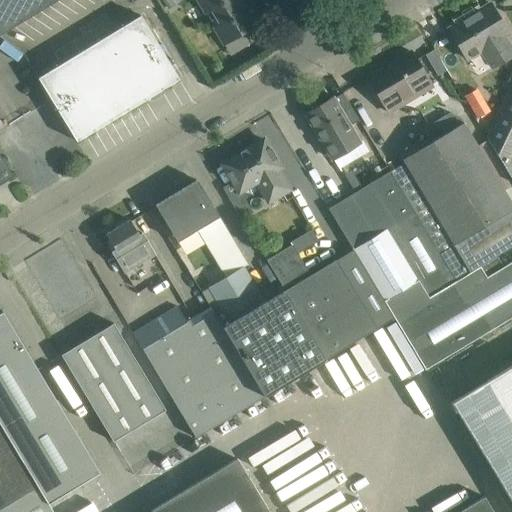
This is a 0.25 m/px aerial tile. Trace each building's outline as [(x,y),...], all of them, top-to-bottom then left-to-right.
[(0,0),(0,35),(57,0),(0,0)] [(196,0),(204,12),(210,9),(219,24),(213,28),(222,43),(255,24),(240,0),(196,0)] [(481,50),(491,68),(511,54),(511,52),(503,37),(508,34),(489,3),(448,28),(467,59),(481,50)] [(76,141),(178,79),(140,15),(37,78),(76,141)] [(388,113),(431,86),(410,51),(367,77),(388,113)] [(434,51),(425,56),(437,76),(445,71),(434,51)] [(487,138),(511,179),(511,74),(508,84),(511,85),(487,138)] [(332,158),(340,171),(339,169),(367,152),(361,141),(358,143),(345,121),(353,115),(342,97),(333,102),(331,99),(306,114),(332,158)] [(407,170),(394,178),(455,281),(479,266),(511,246),(511,184),(504,189),(503,188),(462,122),(401,160),(403,163),(407,170)] [(238,192),(256,181),(268,202),(288,189),(276,169),(279,167),(263,139),(222,164),(238,192)] [(0,182),(12,175),(0,155),(0,182)] [(352,193),(328,208),(352,249),(393,317),(394,318),(425,369),(511,316),(511,261),(502,267),(486,277),(480,267),(479,266),(455,281),(394,178),(389,171),(352,193)] [(155,205),(177,241),(218,216),(196,180),(155,205)] [(111,251),(124,273),(154,254),(142,233),(138,235),(129,220),(106,234),(114,249),(111,251)] [(291,244),(266,260),(284,290),(305,325),(326,359),(376,328),(393,317),(352,249),(335,260),(310,275),(297,254),(291,244)] [(201,292),(210,307),(263,396),(326,359),(284,290),(264,302),(243,267),(201,292)] [(195,438),(263,396),(210,307),(186,322),(177,306),(132,334),(195,438)] [(0,424),(53,511),(55,511),(49,502),(100,472),(3,310),(0,311),(0,424)] [(164,410),(113,323),(61,355),(113,441),(164,410)] [(511,364),(450,402),(511,504),(511,364)] [(0,511),(53,511),(0,424),(0,511)] [(268,511),(236,458),(147,511),(493,511),(484,497),(457,511),(268,511)]
